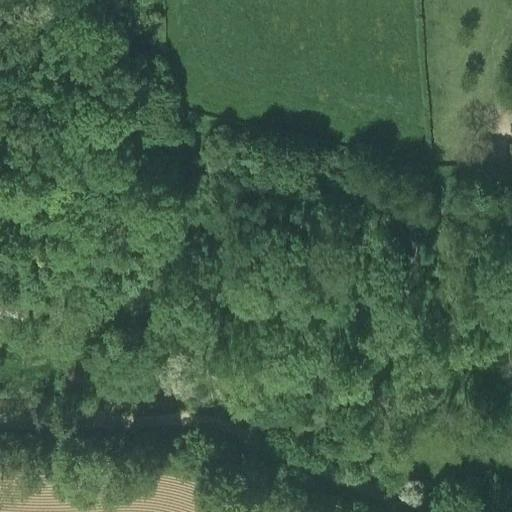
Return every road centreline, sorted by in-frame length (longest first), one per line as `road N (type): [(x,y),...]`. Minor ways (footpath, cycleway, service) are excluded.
road 1 (track): [(457,511),(348,479),(215,424)]
road 2 (track): [(215,424),(0,422)]
